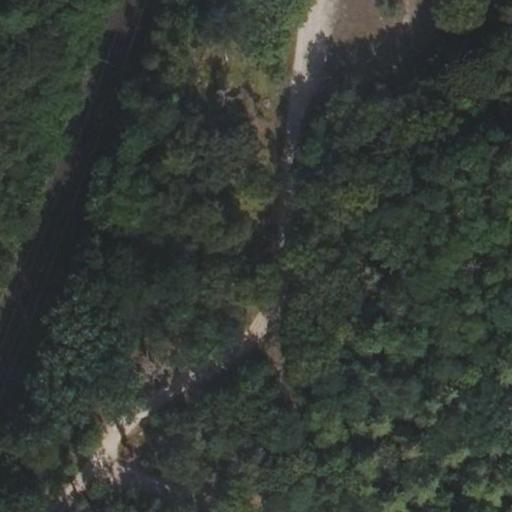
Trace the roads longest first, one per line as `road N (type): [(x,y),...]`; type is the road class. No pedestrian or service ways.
road 1 (track): [(307,0),(286,232),(256,304),(198,401),(127,445),(68,511)]
road 2 (track): [(102,473),(228,511)]
